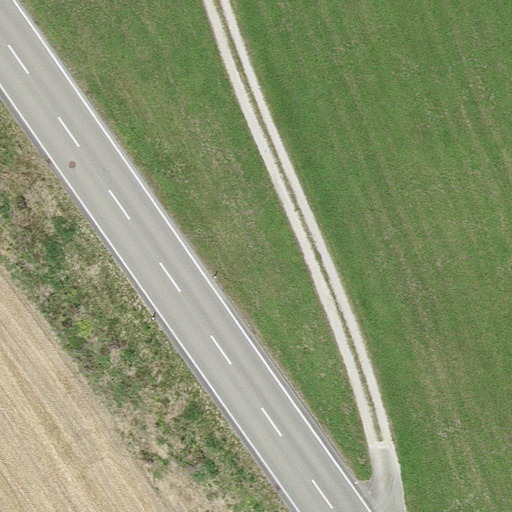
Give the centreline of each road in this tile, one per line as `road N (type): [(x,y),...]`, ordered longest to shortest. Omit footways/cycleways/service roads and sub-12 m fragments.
road 1 (tertiary): [(0,33),(339,511)]
road 2 (track): [(382,511),(362,397),(314,253),(251,118),(210,0)]
